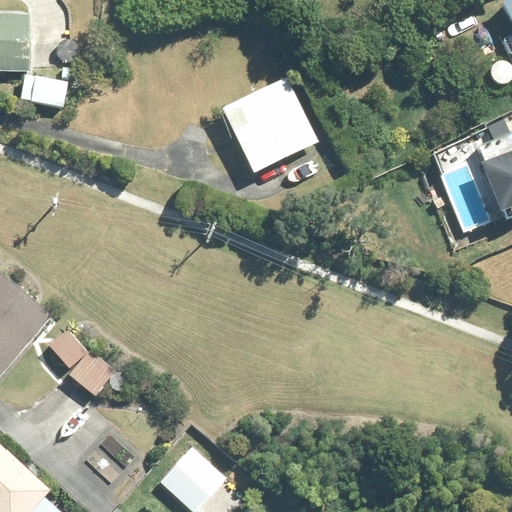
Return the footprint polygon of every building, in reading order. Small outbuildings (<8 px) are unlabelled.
[(511,21),(511,39),(506,42),(511,53),(511,0),(503,5),(511,21)] [(0,15),(0,72),(29,73),(30,16),(0,15)] [(424,34),(437,38),(442,27),(429,21),(424,34)] [(398,64),(389,69),(395,79),(404,74),(398,64)] [(71,69),(62,68),(61,80),(70,81),(71,69)] [(26,77),(21,99),(63,107),(67,82),(36,77),(35,79),(26,77)] [(287,79),(222,111),(253,174),(318,143),(287,79)] [(511,155),(502,159),(511,183),(511,155)] [(491,222),(468,164),(439,176),(463,233),(491,222)] [(0,379),(52,317),(0,273),(0,379)] [(68,330),(49,348),(69,370),(88,353),(68,330)] [(69,377),(95,398),(116,372),(90,351),(69,377)] [(0,511),(58,511),(46,500),(51,494),(0,447),(0,511)] [(160,483),(191,511),(196,511),(226,480),(191,450),(160,483)]
